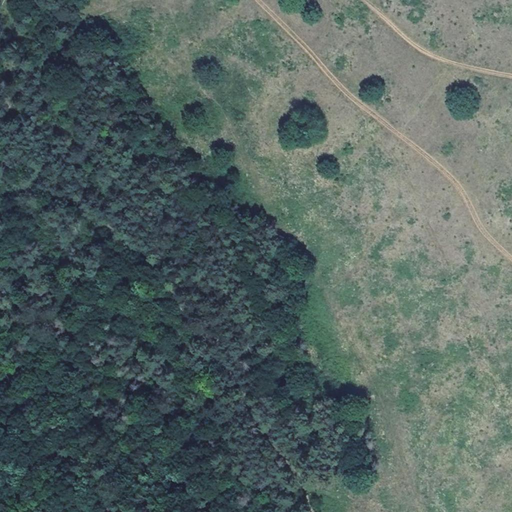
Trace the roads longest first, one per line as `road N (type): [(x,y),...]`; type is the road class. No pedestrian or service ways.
road 1 (track): [(317,511),(289,452),(132,244),(0,140)]
road 2 (track): [(511,249),(455,171),(332,71),(265,0)]
road 3 (track): [(363,0),(421,50),(511,76)]
